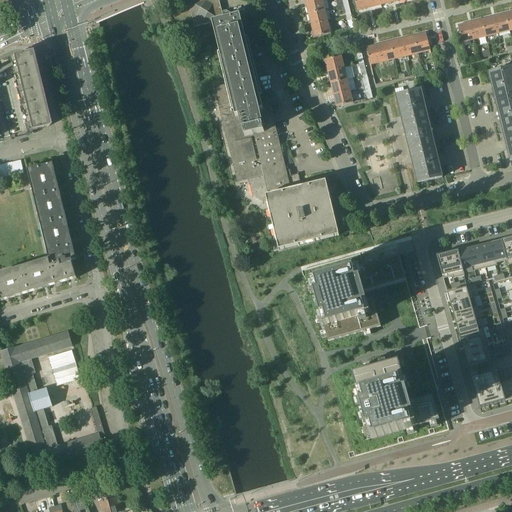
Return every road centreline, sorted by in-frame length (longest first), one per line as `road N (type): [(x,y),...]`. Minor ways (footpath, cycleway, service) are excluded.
road 1 (primary): [(211,511),(69,9)]
road 2 (primary): [(50,17),(185,511)]
road 3 (residential): [(511,211),(435,230),(421,241),(471,426)]
road 4 (residential): [(367,208),(269,0)]
road 5 (primary): [(511,454),(291,511)]
road 6 (residential): [(479,184),(435,0)]
road 7 (unclassified): [(100,290),(129,467)]
road 8 (unclassified): [(62,141),(100,290)]
road 9 (residential): [(129,467),(0,506)]
road 10 (primary): [(390,511),(511,477)]
